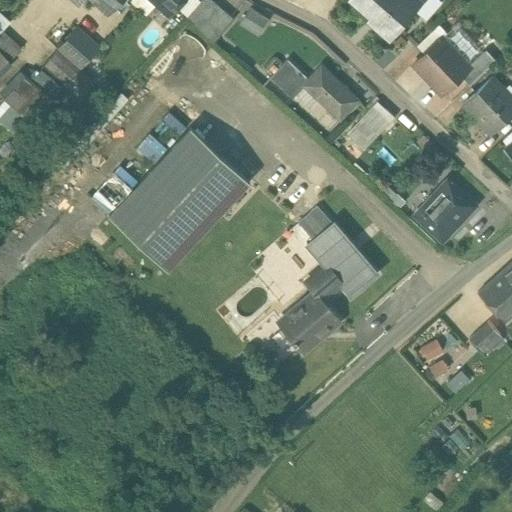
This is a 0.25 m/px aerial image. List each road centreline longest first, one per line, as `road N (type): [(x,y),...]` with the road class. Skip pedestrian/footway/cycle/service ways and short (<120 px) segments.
road 1 (unclassified): [(511,237),(289,435),(226,511)]
road 2 (unclassified): [(271,0),(322,23),(511,206)]
